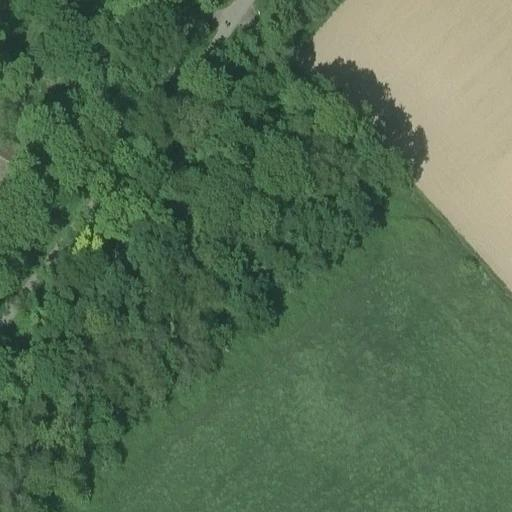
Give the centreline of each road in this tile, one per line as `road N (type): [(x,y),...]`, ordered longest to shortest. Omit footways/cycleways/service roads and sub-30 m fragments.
road 1 (track): [(293,49),(0,419)]
road 2 (track): [(511,309),(293,49),(333,0)]
